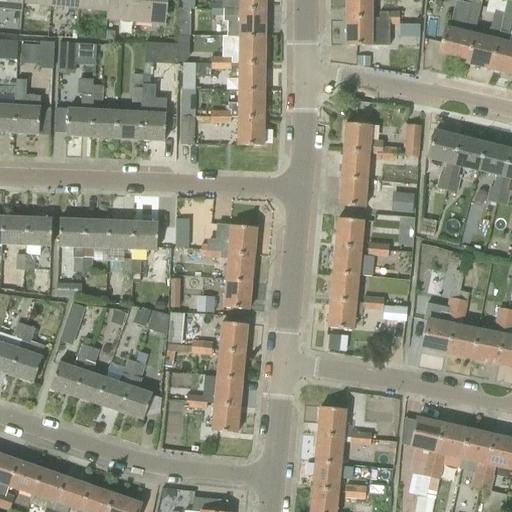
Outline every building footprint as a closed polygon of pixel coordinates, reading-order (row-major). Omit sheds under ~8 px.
[(0,0),(0,10),(22,12),(23,5),(22,4),(22,0),(0,0)] [(51,0),(50,7),(79,10),(80,0),(51,0)] [(106,20),(107,20),(109,0),(80,0),(79,10),(107,13),(106,20)] [(109,0),(107,20),(136,23),(137,0),(109,0)] [(137,0),(136,23),(165,26),(167,0),(137,0)] [(240,11),(265,11),(265,0),(220,0),(221,3),(222,3),(222,17),(232,17),(232,10),(240,11)] [(349,9),(349,19),(372,20),(372,0),(346,0),(346,9),(349,9)] [(466,64),(473,35),(482,0),(462,0),(462,4),(470,6),(466,23),(463,22),(461,32),(446,28),(439,53),(467,60),(466,64)] [(211,17),(222,17),(222,3),(221,3),(211,3),(211,17)] [(240,11),(239,38),(265,38),(265,11),(240,11)] [(466,64),(489,70),(503,13),(494,11),(487,39),(473,35),(466,64)] [(390,25),(390,12),(378,13),(378,26),(390,25)] [(399,12),(390,12),(390,25),(406,25),(406,16),(399,16),(399,12)] [(489,70),(511,75),(511,44),(506,43),(511,20),(511,15),(503,13),(489,70)] [(372,20),(349,19),(349,30),(346,30),(346,47),(372,47),(372,20)] [(239,38),(239,65),(264,65),(265,38),(239,38)] [(0,58),(23,59),(23,40),(0,39),(0,58)] [(145,42),(144,60),(160,61),(161,43),(145,42)] [(40,47),(39,66),(39,70),(53,71),(54,44),(40,43),(40,47)] [(87,59),(87,46),(75,45),(59,45),(58,73),(74,73),(75,65),(75,58),(87,59)] [(210,71),(221,71),(221,57),(211,57),(210,71)] [(221,57),(221,71),(230,71),(231,58),(221,57)] [(239,65),(238,92),(264,93),(264,65),(239,65)] [(142,85),(143,76),(131,75),(130,85),(133,85),(133,88),(132,88),(131,104),(141,105),(142,85)] [(0,134),(14,135),(17,82),(6,82),(5,97),(15,97),(14,107),(0,106),(0,134)] [(17,82),(14,135),(39,136),(40,109),(28,108),(28,96),(24,96),(25,83),(17,82)] [(141,114),(139,142),(164,143),(166,115),(165,115),(166,101),(154,100),(155,86),(142,85),(141,105),(141,114)] [(93,97),(93,101),(102,101),(103,86),(94,86),(93,97)] [(238,92),(238,119),(263,120),(264,93),(238,92)] [(66,132),(66,138),(91,139),(92,111),(93,101),(93,97),(81,97),(81,111),(67,110),(66,130),(66,132)] [(91,139),(115,140),(117,113),(92,111),(91,139)] [(209,125),(220,125),(220,112),(209,112),(209,125)] [(220,112),(220,125),(230,125),(230,112),(220,112)] [(117,113),(115,140),(139,142),(141,114),(140,114),(117,113)] [(180,146),(194,146),(195,118),(181,117),(180,146)] [(263,120),(238,119),(237,147),(263,147),(263,120)] [(347,142),(346,152),(376,154),(376,156),(375,161),(386,162),(388,148),(382,148),(382,141),(371,141),(372,126),(346,124),(344,141),(347,142)] [(406,125),(404,156),(418,158),(420,126),(406,125)] [(435,190),(447,193),(461,138),(435,131),(428,159),(445,164),(442,174),(439,174),(435,190)] [(463,168),(479,172),(486,144),(461,138),(447,193),(456,195),(463,168)] [(486,202),(497,205),(511,150),(486,144),(479,172),(495,176),(492,187),(490,186),(486,202)] [(396,148),(388,148),(386,162),(396,162),(396,148)] [(343,162),(341,178),(367,181),(370,155),(376,156),(376,154),(346,152),(345,162),(343,162)] [(367,181),(341,178),(339,206),(365,208),(367,181)] [(501,190),(497,205),(506,207),(510,192),(507,191),(501,190)] [(417,213),(420,194),(399,191),(396,211),(417,213)] [(193,248),(194,217),(181,217),(180,248),(193,248)] [(1,246),(26,247),(27,219),(2,218),(1,246)] [(27,219),(26,247),(51,248),(52,220),(27,219)] [(339,237),(338,247),(362,249),(365,222),(338,219),(336,237),(339,237)] [(74,273),(82,273),(84,221),(59,220),(58,248),(73,249),(72,258),(74,259),(74,273)] [(106,260),(107,260),(108,222),(84,221),(82,273),(91,274),(92,258),(93,258),(93,249),(107,250),(106,260)] [(108,222),(107,260),(121,260),(122,275),(131,275),(133,223),(108,222)] [(158,224),(133,223),(131,275),(140,275),(140,261),(142,261),(142,251),(156,252),(158,224)] [(231,227),(228,254),(253,257),(256,229),(231,227)] [(367,257),(377,258),(378,245),(368,244),(367,257)] [(201,245),(200,252),(220,254),(221,246),(201,245)] [(378,245),(377,258),(397,259),(398,253),(388,252),(388,245),(378,245)] [(334,258),(333,274),(360,276),(362,249),(338,247),(337,258),(334,258)] [(228,254),(226,281),(251,284),(253,257),(228,254)] [(15,271),(25,271),(25,256),(15,255),(15,271)] [(25,256),(25,271),(34,271),(34,256),(25,256)] [(334,290),(333,302),(357,304),(360,276),(333,274),(331,290),(334,290)] [(170,308),(179,309),(180,280),(170,280),(170,308)] [(251,284),(226,281),(223,309),(248,311),(251,284)] [(56,285),(56,296),(81,297),(81,286),(56,285)] [(423,351),(448,356),(459,300),(458,300),(460,289),(450,287),(445,314),(440,313),(438,323),(429,321),(423,351)] [(473,361),(498,366),(509,311),(507,310),(509,298),(499,296),(491,334),(479,331),(473,361)] [(196,313),(214,314),(214,298),(197,297),(196,313)] [(362,311),(372,311),(373,298),(363,297),(362,311)] [(373,298),(372,311),(382,312),(383,299),(373,298)] [(448,356),(473,361),(479,331),(458,327),(460,317),(463,318),(467,302),(459,300),(448,356)] [(357,304),(333,302),(332,311),(329,311),(327,329),(354,331),(357,304)] [(85,309),(71,304),(58,341),(72,346),(85,309)] [(384,321),(405,323),(406,309),(383,307),(382,321),(384,321)] [(511,311),(509,311),(498,366),(511,368),(511,311)] [(153,312),(149,323),(167,329),(168,317),(153,312)] [(174,313),(174,343),(188,343),(188,314),(174,313)] [(0,373),(9,376),(26,326),(17,323),(12,337),(0,333),(0,373)] [(222,324),(219,351),(245,353),(247,326),(222,324)] [(26,326),(9,376),(33,384),(45,347),(30,342),(35,329),(26,326)] [(50,390),(73,398),(90,347),(89,347),(91,341),(84,338),(82,345),(80,345),(72,369),(58,364),(50,390)] [(191,355),(201,356),(202,342),(192,341),(191,355)] [(202,342),(201,356),(211,357),(212,343),(202,342)] [(166,346),(165,368),(172,368),(174,354),(190,354),(190,347),(166,346)] [(73,398),(96,406),(105,380),(91,375),(99,350),(90,347),(73,398)] [(219,351),(217,378),(242,380),(245,353),(219,351)] [(96,406),(119,413),(136,363),(127,360),(123,373),(121,373),(117,384),(105,380),(96,406)] [(136,363),(119,413),(143,421),(152,395),(138,390),(142,379),(140,378),(144,366),(136,363)] [(217,378),(214,405),(239,407),(242,380),(217,378)] [(186,409),(196,410),(197,397),(187,396),(186,409)] [(197,397),(196,410),(206,411),(207,397),(197,397)] [(239,407),(214,405),(211,433),(237,435),(239,407)] [(321,426),(320,435),(344,438),(347,411),(320,408),(319,426),(321,426)] [(430,478),(442,425),(416,419),(410,446),(426,450),(420,476),(416,476),(412,496),(416,496),(412,511),(423,511),(430,478)] [(468,431),(442,425),(430,478),(440,480),(443,465),(442,465),(444,456),(461,459),(468,431)] [(493,437),(468,431),(461,459),(477,463),(471,488),(481,490),(493,437)] [(350,446),(360,447),(360,434),(350,433),(350,446)] [(360,434),(360,447),(370,447),(370,434),(360,434)] [(317,446),(315,462),(341,465),(344,438),(320,435),(319,446),(317,446)] [(511,441),(493,437),(481,490),(490,492),(494,476),(493,476),(495,467),(511,471),(511,441)] [(8,488),(17,462),(0,455),(0,511),(1,509),(6,494),(8,488)] [(32,496),(41,470),(17,462),(8,488),(32,496)] [(316,480),(315,489),(339,492),(341,465),(315,462),(313,479),(316,480)] [(56,504),(65,478),(41,470),(32,496),(33,496),(30,505),(45,510),(44,511),(53,511),(54,511),(56,504)] [(56,504),(78,511),(80,511),(89,487),(65,478),(56,504)] [(344,499),(354,500),(356,486),(346,485),(344,499)] [(356,486),(354,500),(364,501),(366,487),(356,486)] [(383,486),(369,486),(368,494),(383,495),(383,486)] [(89,487),(80,511),(107,511),(113,495),(89,487)] [(336,511),(339,492),(315,489),(314,500),(312,500),(310,511),(336,511)] [(6,494),(1,509),(8,511),(13,497),(6,494)] [(138,511),(141,505),(113,495),(107,511),(138,511)] [(216,511),(218,501),(193,499),(191,511),(216,511)]
